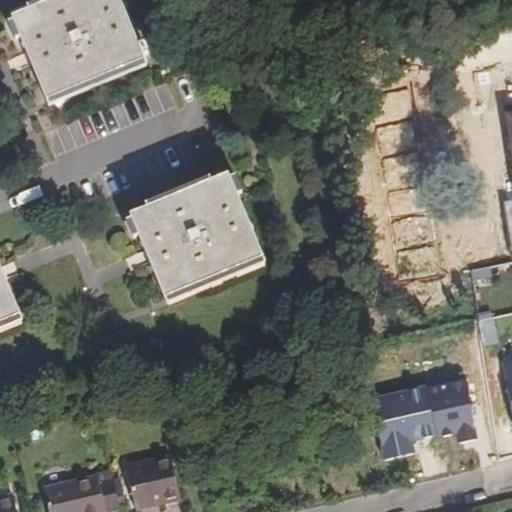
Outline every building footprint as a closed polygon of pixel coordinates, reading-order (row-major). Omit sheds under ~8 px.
[(147,63),(120,0),(66,0),(15,21),(51,105),(147,63)] [(171,301),(269,259),(233,176),(135,218),(171,301)] [(0,329),(28,318),(0,254),(0,329)] [(377,325),(360,329),(364,348),(382,344),(377,325)] [(180,502),(169,456),(126,466),(135,511),(180,502)] [(119,511),(112,480),(97,484),(95,477),(42,487),(48,511),(119,511)] [(0,511),(16,511),(13,494),(0,496),(0,511)]
